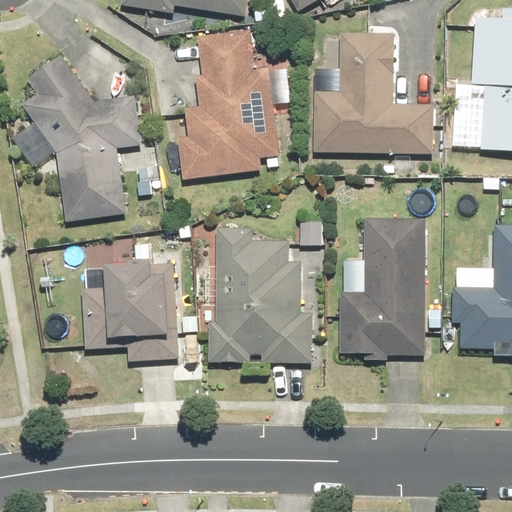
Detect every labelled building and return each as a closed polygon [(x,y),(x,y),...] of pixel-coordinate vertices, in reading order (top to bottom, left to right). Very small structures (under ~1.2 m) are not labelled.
[(122,0),(121,6),(174,15),(175,6),(245,17),(247,0),(122,0)] [(268,0),(271,16),(285,14),(282,0),(268,0)] [(292,0),(300,13),(321,0),(292,0)] [(475,19),(471,86),(485,87),(481,150),(511,151),(511,9),(504,9),(503,20),(475,19)] [(177,139),(183,182),(262,171),(261,160),(282,157),(269,67),(258,68),(253,31),(199,39),(204,76),(196,77),(200,108),(187,110),(190,138),(177,139)] [(316,93),(316,155),(434,156),(435,105),(394,104),(395,34),(342,33),(341,93),(316,93)] [(135,97),(94,102),(61,56),(28,80),(37,95),(22,105),(56,155),(66,223),(126,215),(118,149),(141,146),(135,97)] [(342,294),(342,353),(366,353),(366,361),(388,361),(388,356),(426,356),(427,219),(364,219),(364,294),(342,294)] [(301,247),(322,247),(323,224),(301,223),(301,247)] [(209,321),(208,361),(250,362),(250,352),(265,352),(265,361),(311,362),(312,314),(302,314),(303,261),(289,261),(290,242),(255,241),(255,227),(217,226),(215,321),(209,321)] [(453,322),(461,322),(460,349),(494,349),(494,358),(511,358),(511,227),(495,228),(495,288),(453,288),(453,322)] [(128,261),(128,264),(83,267),(89,343),(125,340),(127,365),(181,361),(174,263),(150,265),(149,260),(128,261)]
